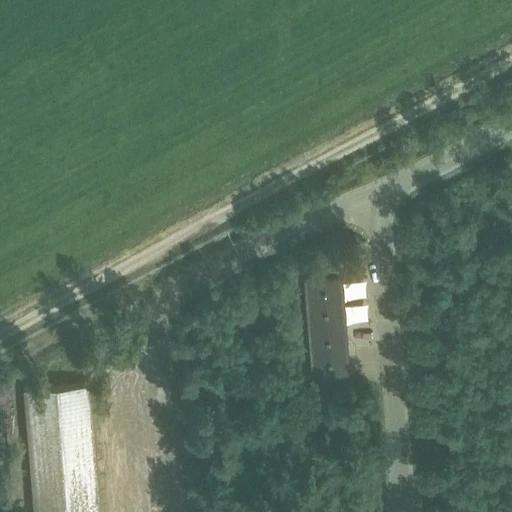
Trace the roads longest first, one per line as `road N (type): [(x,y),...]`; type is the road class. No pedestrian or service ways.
road 1 (track): [(0,331),(511,55)]
road 2 (unclassified): [(169,511),(152,307),(160,293),(173,280),(379,190)]
road 3 (unclassified): [(405,511),(379,190)]
road 4 (unclassified): [(379,190),(511,119)]
